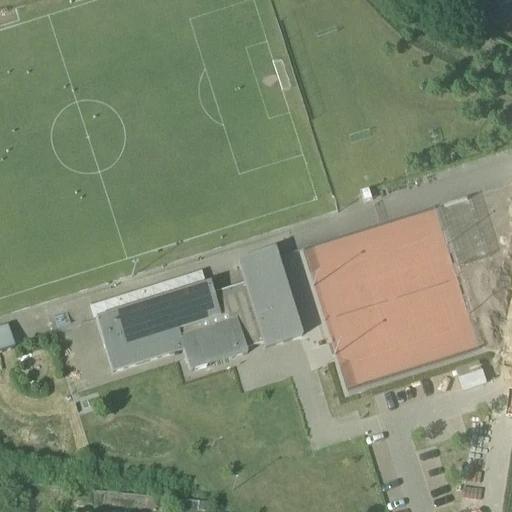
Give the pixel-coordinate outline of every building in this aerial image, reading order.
[(511,0),(494,0),(500,9),(505,6),(510,2),(511,3),(511,0)] [(477,26),(486,20),(476,6),(463,15),(477,26)] [(372,201),(369,191),(361,194),(364,204),(372,201)] [(471,200),(445,205),(454,251),(480,246),(471,200)] [(238,263),(244,285),(263,345),(264,349),(263,349),(264,350),(301,338),(274,251),(236,263),(237,264),(238,263)] [(263,345),(244,285),(212,295),(209,285),(166,299),(183,351),(182,351),(189,374),(211,367),(209,362),(263,345)] [(95,321),(112,374),(113,374),(182,351),(183,351),(166,299),(95,321)] [(14,350),(7,327),(0,329),(0,341),(4,353),(14,350)] [(338,357),(349,391),(358,391),(465,357),(465,353),(450,354),(448,346),(436,349),(428,350),(416,354),(398,354),(388,357),(353,358),(358,356),(338,357)]
